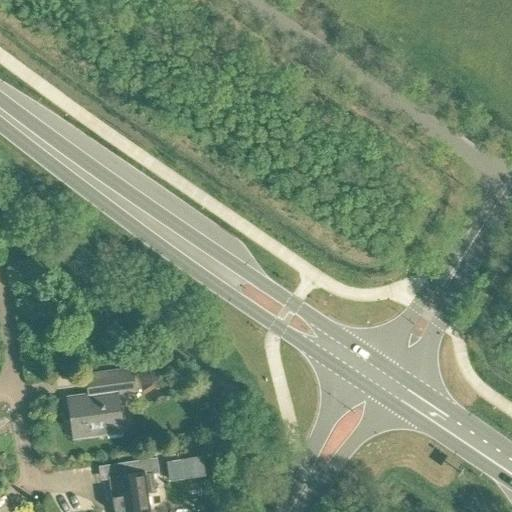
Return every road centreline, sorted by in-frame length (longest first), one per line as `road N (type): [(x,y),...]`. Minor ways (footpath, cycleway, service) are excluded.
road 1 (unclassified): [(241,0),(508,180)]
road 2 (primary): [(361,371),(293,303),(173,243)]
road 3 (primary): [(173,243),(234,298),(361,371)]
road 4 (primary): [(173,243),(64,170),(0,115)]
road 5 (residential): [(0,286),(23,479)]
road 6 (tertiary): [(288,511),(396,393)]
road 7 (tertiary): [(361,371),(324,422),(288,511)]
road 8 (unclassified): [(461,259),(438,274),(361,371)]
road 9 (unclassified): [(396,393),(456,287),(461,259)]
road 10 (primary): [(511,471),(396,393)]
